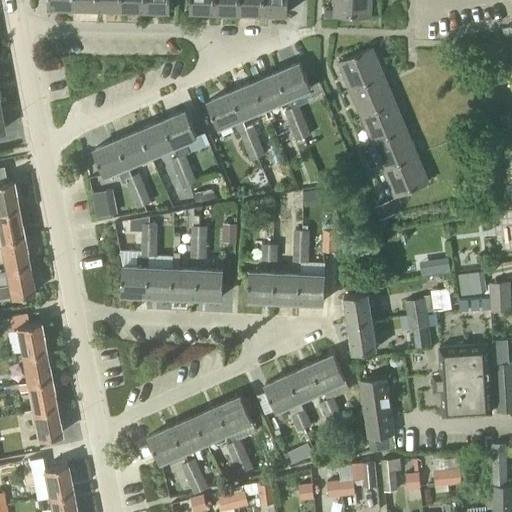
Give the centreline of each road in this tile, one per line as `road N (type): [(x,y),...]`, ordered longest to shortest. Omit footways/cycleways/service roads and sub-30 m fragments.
road 1 (residential): [(42,145),(266,49),(268,40),(21,30)]
road 2 (residential): [(97,437),(310,330),(74,316)]
road 3 (residential): [(74,316),(42,145)]
road 4 (residential): [(97,437),(74,316)]
